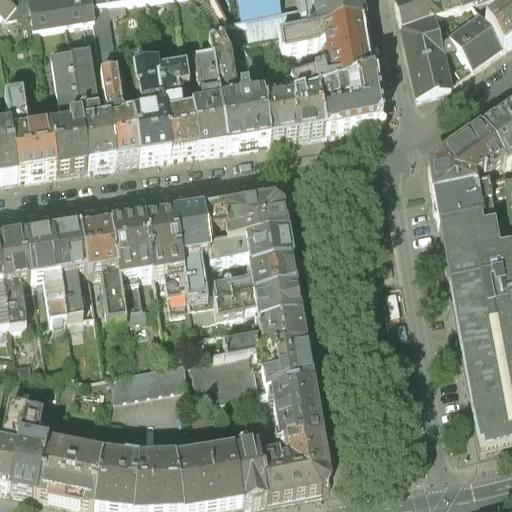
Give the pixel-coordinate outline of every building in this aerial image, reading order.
[(0,0),(0,25),(4,29),(5,28),(15,16),(15,15),(0,2),(0,0)] [(27,0),(15,15),(15,16),(5,28),(30,24),(28,14),(29,14),(27,0)] [(64,0),(66,9),(88,5),(87,0),(64,0)] [(87,0),(88,5),(90,15),(105,13),(192,0),(87,0)] [(245,29),(248,49),(275,44),(307,38),(306,33),(303,19),(281,23),(276,0),(233,0),(239,30),(245,29)] [(358,0),(299,0),(303,19),(306,33),(307,38),(364,28),(363,24),(358,0)] [(425,0),(393,11),(400,38),(430,27),(476,10),(473,0),(425,0)] [(511,11),(504,0),(501,0),(489,5),(500,21),(482,33),(500,60),(511,52),(511,11)] [(93,32),(90,15),(88,5),(66,9),(29,14),(28,14),(30,24),(32,41),(93,32)] [(93,32),(108,131),(128,127),(122,119),(116,84),(112,85),(109,68),(114,67),(105,13),(90,15),(93,32)] [(478,26),(438,53),(441,63),(454,59),(470,80),(500,60),(482,33),(478,26)] [(430,27),(400,38),(416,107),(433,104),(450,100),(449,95),(441,63),(438,53),(436,45),(430,27)] [(364,28),(307,38),(275,44),(278,60),(314,53),(317,51),(321,50),(322,59),(319,62),(321,70),(324,72),(326,81),(320,83),(322,99),(373,83),(364,28)] [(226,157),(269,151),(262,108),(261,105),(249,107),(248,106),(237,108),(236,109),(231,110),(234,102),(228,64),(222,46),(209,49),(210,54),(212,66),(226,157)] [(192,57),(194,69),(212,66),(210,54),(192,57)] [(70,68),(80,136),(98,133),(88,65),(70,68)] [(226,157),(212,66),(194,69),(202,116),(192,118),(198,161),(226,157)] [(69,137),(80,136),(70,68),(51,71),(60,128),(68,127),(69,137)] [(170,165),(156,78),(156,73),(132,78),(135,98),(138,100),(140,113),(142,114),(143,119),(131,121),(131,126),(138,170),(170,165)] [(170,165),(198,161),(192,118),(191,115),(180,117),(177,93),(187,92),(185,74),(156,78),(170,165)] [(381,127),(373,83),(322,99),(318,101),(324,143),(375,136),(381,127)] [(272,106),(262,108),(269,151),(324,143),(318,101),(281,110),(278,107),(274,110),(272,106)] [(55,182),(49,141),(46,127),(35,129),(37,142),(28,143),(22,102),(4,105),(10,139),(18,188),(55,182)] [(511,119),(481,140),(493,159),(511,184),(511,183),(511,182),(511,178),(511,177),(511,176),(511,119)] [(115,174),(138,170),(131,126),(128,127),(108,131),(115,174)] [(115,174),(108,131),(98,133),(80,136),(87,177),(115,174)] [(55,182),(87,177),(80,136),(69,137),(49,141),(55,182)] [(0,190),(18,188),(10,139),(0,139),(0,190)] [(428,177),(433,206),(487,196),(493,195),(491,185),(495,183),(500,194),(504,193),(504,192),(511,191),(511,185),(511,184),(493,159),(481,140),(435,172),(428,177)] [(509,223),(491,227),(439,236),(446,279),(470,417),(481,463),(511,455),(511,191),(504,192),(504,193),(509,223)] [(433,206),(439,236),(491,227),(488,212),(490,211),(487,196),(433,206)] [(201,222),(205,241),(224,238),(227,252),(286,243),(282,218),(273,211),(231,217),(201,222)] [(201,222),(173,226),(187,309),(202,307),(202,303),(196,269),(198,265),(208,263),(207,255),(205,241),(201,222)] [(144,230),(153,285),(164,284),(170,322),(188,319),(188,316),(187,309),(173,226),(144,230)] [(144,230),(111,235),(125,330),(125,331),(147,328),(145,318),(142,318),(137,287),(153,285),(144,230)] [(81,239),(87,282),(87,285),(105,283),(106,288),(100,289),(107,332),(125,330),(111,235),(81,239)] [(81,239),(53,243),(66,329),(82,327),(76,283),(87,282),(81,239)] [(49,332),(66,329),(53,243),(24,248),(31,290),(43,288),(49,332)] [(286,243),(227,252),(207,255),(208,263),(209,272),(247,266),(249,277),(291,270),(289,255),(286,243)] [(0,250),(0,273),(9,335),(10,338),(26,335),(20,292),(31,290),(24,248),(11,249),(0,250)] [(293,285),(291,270),(249,277),(251,289),(214,296),(214,301),(216,311),(295,298),(293,285)] [(0,273),(0,336),(9,335),(0,273)] [(298,310),(295,298),(216,311),(213,312),(215,325),(216,327),(244,322),(254,314),(257,327),(254,328),(255,333),(262,332),(301,325),(298,310)] [(187,309),(188,316),(213,312),(216,311),(214,301),(202,303),(202,307),(187,309)] [(215,325),(213,312),(188,316),(188,319),(190,329),(215,325)] [(229,366),(259,360),(305,353),(302,335),(301,325),(262,332),(264,342),(260,343),(248,345),(225,349),(229,366)] [(229,366),(225,349),(215,351),(213,340),(192,344),(196,371),(229,366)] [(309,376),(305,353),(259,360),(266,400),(271,399),(312,392),(309,376)] [(259,360),(229,366),(196,371),(190,372),(193,387),(197,411),(205,411),(266,400),(259,360)] [(164,363),(157,364),(159,377),(166,376),(164,363)] [(0,380),(17,384),(15,373),(14,368),(0,365),(0,380)] [(15,373),(17,384),(31,388),(29,371),(15,373)] [(193,387),(190,372),(183,373),(184,389),(193,387)] [(184,389),(183,373),(166,376),(159,377),(116,385),(112,408),(184,397),(184,389)] [(312,392),(271,399),(280,449),(282,448),(301,445),(302,450),(321,447),(316,417),(312,392)] [(3,443),(0,442),(0,498),(8,500),(25,423),(26,421),(9,416),(3,443)] [(15,501),(35,506),(46,454),(35,451),(40,426),(25,423),(8,500),(15,501)] [(284,460),(259,465),(267,509),(322,499),(328,491),(321,447),(302,450),(301,445),(282,448),(284,460)] [(63,511),(95,511),(102,466),(46,454),(35,506),(59,511),(63,511)] [(241,511),(248,511),(267,509),(259,465),(258,455),(233,459),(241,511)] [(241,511),(233,459),(173,468),(180,511),(241,511)] [(134,511),(139,469),(126,468),(125,469),(102,466),(95,511),(134,511)] [(180,511),(173,468),(139,469),(134,511),(180,511)]
